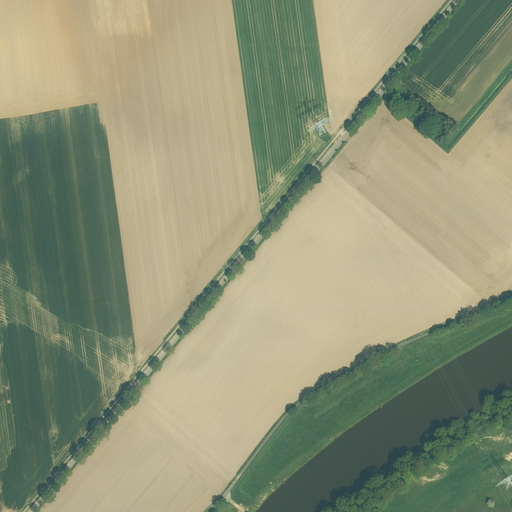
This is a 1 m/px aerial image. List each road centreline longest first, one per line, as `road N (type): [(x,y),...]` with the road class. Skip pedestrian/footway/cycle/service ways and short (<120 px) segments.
road 1 (unclassified): [(459,0),(31,511)]
road 2 (unclassified): [(211,511),(298,404),(406,343),(511,300)]
